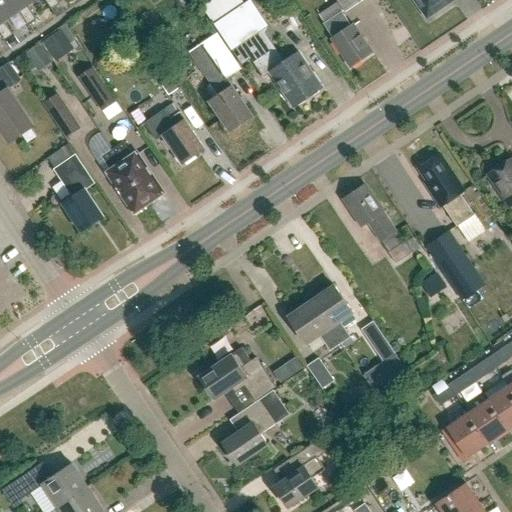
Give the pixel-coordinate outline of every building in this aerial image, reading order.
[(19,9),(12,0),(0,0),(0,33),(4,41),(13,35),(3,20),(18,10),(19,9)] [(12,0),(19,9),(18,10),(28,25),(36,19),(26,5),(33,0),(12,0)] [(44,0),(57,18),(65,12),(56,0),(44,0)] [(298,51),(297,51),(283,61),(262,29),(267,26),(250,0),(248,0),(244,4),(240,0),(213,0),(203,7),(241,65),(250,59),(262,77),(269,73),(292,107),(322,86),(298,51)] [(337,0),(345,11),(360,0),(337,0)] [(415,0),(427,16),(450,0),(415,0)] [(351,25),(342,11),(323,24),(332,37),(331,38),(350,67),(373,52),(353,23),(351,25)] [(231,87),(226,79),(240,69),(216,33),(189,52),(219,95),(209,102),(229,132),(252,115),(232,86),(231,87)] [(168,95),(178,89),(151,49),(141,56),(168,95)] [(0,129),(9,143),(34,126),(9,89),(22,81),(9,62),(0,68),(0,129)] [(103,111),(118,101),(94,67),(80,77),(103,111)] [(67,137),(82,128),(59,93),(44,102),(67,137)] [(179,112),(170,118),(164,109),(144,124),(156,141),(163,136),(182,164),(205,148),(179,112)] [(113,150),(149,203),(163,193),(136,154),(133,156),(123,142),(113,150)] [(67,144),(48,157),(55,168),(75,155),(67,144)] [(134,212),(149,203),(113,150),(102,157),(111,171),(108,173),(134,212)] [(483,230),(460,195),(465,191),(440,154),(419,167),(428,180),(424,182),(441,208),(443,206),(467,241),(483,230)] [(80,232),(102,217),(84,191),(94,184),(75,155),(55,168),(53,169),(71,195),(61,202),(63,204),(62,205),(80,232)] [(511,157),(488,174),(510,207),(511,206),(511,157)] [(361,226),(368,222),(381,242),(396,232),(383,212),(365,184),(343,199),(361,226)] [(463,300),(487,285),(450,230),(426,246),(463,300)] [(311,300),(340,343),(350,337),(340,322),(353,313),(334,285),(311,300)] [(331,350),(340,343),(311,300),(288,316),(307,344),(320,335),(331,350)] [(371,320),(359,328),(381,360),(362,373),(374,390),(405,369),(394,352),(371,320)] [(501,365),(511,356),(511,347),(509,343),(494,354),(501,365)] [(251,361),(242,347),(200,375),(216,399),(242,381),(256,401),(276,387),(269,376),(256,357),(251,361)] [(294,356),(283,364),(290,374),(301,366),(294,356)] [(480,378),(496,368),(489,357),(473,368),(480,378)] [(323,388),(335,380),(319,358),(308,366),(323,388)] [(460,392),(476,381),(469,371),(453,382),(460,392)] [(511,373),(511,372),(502,378),(507,386),(508,386),(511,391),(511,373)] [(440,406),(455,395),(448,385),(433,395),(440,406)] [(508,430),(511,426),(511,391),(508,386),(507,386),(488,400),(508,430)] [(238,464),(267,444),(260,433),(289,414),(273,391),(238,415),(246,426),(223,442),(238,464)] [(488,443),(508,430),(488,400),(468,413),(488,443)] [(467,457),(488,443),(468,413),(446,427),(467,457)] [(384,438),(397,430),(390,419),(377,427),(384,438)] [(289,507),(318,487),(312,478),(325,469),(317,458),(327,451),(319,439),(290,458),(298,470),(274,486),(289,507)] [(59,506),(88,486),(72,463),(52,477),(43,463),(11,485),(22,499),(44,484),(59,506)] [(441,511),(467,511),(480,504),(466,483),(436,503),(441,511)] [(88,486),(59,506),(62,511),(100,511),(104,510),(88,486)] [(354,511),(369,511),(364,503),(354,510),(354,511)]
